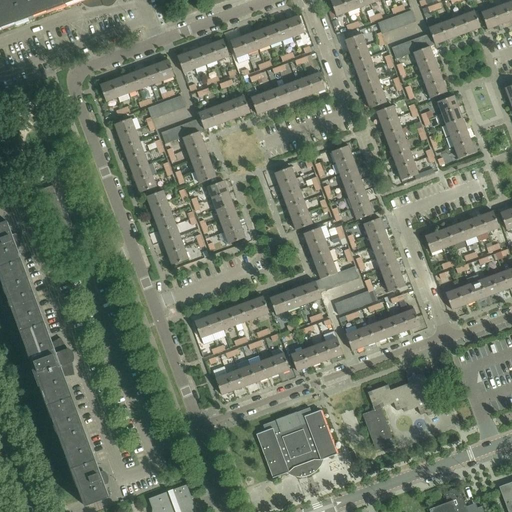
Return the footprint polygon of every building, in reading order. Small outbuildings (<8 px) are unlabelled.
[(0,31),(83,1),(83,2),(83,3),(84,4),(85,4),(86,5),(87,6),(88,7),(89,7),(90,7),(91,7),(104,5),(104,6),(105,6),(105,5),(114,1),(114,2),(115,2),(115,1),(116,0),(8,0),(0,3),(0,31)] [(348,13),(343,0),(331,0),(330,0),(337,17),(348,13)] [(343,0),(348,13),(359,9),(356,0),(343,0)] [(369,0),(356,0),(359,9),(371,4),(369,0)] [(504,5),(493,9),(499,26),(511,21),(504,5)] [(488,30),(499,26),(493,9),(481,13),(488,30)] [(410,24),(416,22),(412,11),(406,13),(410,24)] [(474,11),(463,16),(469,32),(481,28),(474,11)] [(406,13),(401,15),(405,26),(410,24),(406,13)] [(401,15),(395,17),(399,28),(405,26),(401,15)] [(458,37),(469,32),(463,16),(451,20),(458,37)] [(298,17),(287,21),(293,37),(305,33),(298,17)] [(395,17),(389,19),(393,31),(399,28),(395,17)] [(384,21),(388,33),(393,31),(389,19),(384,21)] [(451,20),(441,24),(446,41),(458,37),(451,20)] [(282,42),(293,37),(287,21),(276,25),(282,42)] [(378,24),(381,33),(382,35),(388,33),(384,21),(378,24)] [(431,34),(435,45),(446,41),(441,24),(429,28),(431,34)] [(276,25),(265,29),(271,46),(282,42),(276,25)] [(259,50),(271,46),(265,29),(253,33),(259,50)] [(253,33),(242,37),(248,54),(259,50),(253,33)] [(350,52),(366,46),(362,34),(345,40),(350,52)] [(435,45),(431,34),(426,36),(430,47),(435,45)] [(430,47),(426,36),(420,38),(424,49),(430,47)] [(248,54),(242,37),(230,42),(237,58),(248,54)] [(424,49),(420,38),(415,40),(419,51),(424,49)] [(223,40),(212,44),(218,61),(230,57),(223,40)] [(419,51),(415,40),(409,42),(413,53),(419,51)] [(413,53),(409,42),(404,44),(408,55),(413,53)] [(207,65),(218,61),(212,44),(201,49),(207,65)] [(408,55),(404,44),(398,46),(402,57),(408,55)] [(350,52),(354,63),(370,57),(366,46),(350,52)] [(398,46),(392,48),(396,59),(402,57),(398,46)] [(419,51),(413,53),(418,64),(434,58),(430,47),(424,49),(419,51)] [(201,49),(189,53),(196,70),(207,65),(201,49)] [(189,53),(178,57),(184,74),(196,70),(189,53)] [(354,63),(358,75),(375,69),(370,57),(354,63)] [(439,70),(434,58),(418,64),(422,76),(439,70)] [(168,60),(157,65),(163,81),(174,77),(168,60)] [(152,85),(163,81),(157,65),(145,69),(152,85)] [(145,69),(134,73),(140,90),(152,85),(145,69)] [(358,75),(362,86),(379,80),(375,69),(358,75)] [(422,76),(426,87),(443,81),(439,70),(422,76)] [(134,73),(123,77),(129,94),(140,90),(134,73)] [(319,73),(308,77),(314,94),(326,90),(319,73)] [(123,77),(112,81),(118,98),(129,94),(123,77)] [(308,77),(297,81),(303,98),(314,94),(308,77)] [(362,86),(366,97),(383,91),(379,80),(362,86)] [(118,98),(112,81),(100,86),(106,102),(118,98)] [(292,102),(303,98),(297,81),(285,86),(292,102)] [(447,92),(443,81),(426,87),(430,98),(447,92)] [(285,86),(274,90),(280,107),(292,102),(285,86)] [(274,90),(263,94),(269,111),(280,107),(274,90)] [(383,91),(366,97),(370,109),(387,103),(383,91)] [(269,111),(263,94),(251,98),(257,115),(269,111)] [(180,110),(186,107),(181,96),(176,99),(180,110)] [(458,108),(454,96),(438,102),(442,114),(458,108)] [(244,97),(233,101),(239,118),(251,113),(244,97)] [(180,110),(176,99),(170,101),(174,112),(180,110)] [(174,112),(170,101),(165,103),(169,114),(174,112)] [(228,122),(239,118),(233,101),(222,105),(228,122)] [(169,114),(165,103),(159,105),(163,116),(169,114)] [(163,116),(159,105),(153,107),(158,118),(163,116)] [(222,105),(210,109),(217,126),(228,122),(222,105)] [(381,124),(397,118),(393,106),(376,112),(381,124)] [(153,107),(148,109),(152,118),(152,120),(158,118),(153,107)] [(462,119),(458,108),(442,114),(446,125),(462,119)] [(217,126),(210,109),(199,114),(200,119),(205,130),(217,126)] [(402,129),(397,118),(381,124),(385,135),(402,129)] [(119,136),(135,130),(131,119),(115,125),(119,136)] [(199,132),(200,132),(205,130),(200,119),(195,121),(199,132)] [(446,125),(450,136),(467,130),(462,119),(446,125)] [(199,132),(195,121),(190,123),(194,134),(199,132)] [(190,123),(184,125),(188,136),(194,134),(190,123)] [(188,136),(184,125),(178,127),(183,138),(188,136)] [(178,127),(173,129),(177,140),(183,138),(178,127)] [(177,140),(173,129),(167,131),(171,142),(177,140)] [(385,135),(389,146),(406,140),(402,129),(385,135)] [(140,142),(135,130),(119,136),(123,148),(140,142)] [(450,136),(454,148),(471,142),(467,130),(450,136)] [(167,131),(161,133),(166,145),(171,142),(167,131)] [(187,150),(204,143),(200,132),(199,132),(194,134),(188,136),(183,138),(187,150)] [(410,151),(406,140),(389,146),(393,157),(410,151)] [(123,148),(128,159),(144,153),(140,142),(123,148)] [(471,142),(454,148),(459,159),(475,153),(471,142)] [(208,155),(204,143),(187,150),(191,161),(208,155)] [(336,164),(353,158),(348,146),(332,152),(336,164)] [(393,157),(397,169),(414,163),(410,151),(393,157)] [(148,164),(144,153),(128,159),(132,170),(148,164)] [(212,166),(208,155),(191,161),(195,172),(212,166)] [(336,164),(340,175),(357,169),(353,158),(336,164)] [(414,163),(397,169),(402,180),(418,174),(414,163)] [(132,170),(136,181),(152,175),(148,164),(132,170)] [(216,178),(212,166),(195,172),(200,184),(216,178)] [(279,185),(296,179),(292,167),(275,174),(279,185)] [(361,180),(357,169),(340,175),(344,186),(361,180)] [(152,175),(136,181),(140,193),(156,187),(152,175)] [(279,185),(283,196),(300,190),(296,179),(279,185)] [(344,186),(348,198),(365,191),(361,180),(344,186)] [(225,181),(224,182),(208,187),(212,199),(229,193),(225,181)] [(54,186),(42,190),(36,192),(59,255),(77,249),(54,186)] [(304,201),(300,190),(283,196),(287,207),(304,201)] [(151,209),(167,203),(163,191),(147,197),(151,209)] [(369,203),(365,191),(348,198),(353,209),(369,203)] [(233,204),(229,193),(212,199),(216,210),(233,204)] [(287,207),(292,219),(308,213),(304,201),(287,207)] [(151,209),(155,220),(172,214),(167,203),(151,209)] [(369,203),(353,209),(357,220),(374,214),(369,203)] [(237,215),(233,204),(216,210),(220,222),(237,215)] [(511,210),(511,209),(500,214),(507,230),(511,228),(511,210)] [(481,216),(487,233),(499,229),(493,212),(481,216)] [(292,219),(296,230),(313,224),(308,213),(292,219)] [(176,225),(172,214),(155,220),(159,231),(176,225)] [(241,227),(237,215),(220,222),(224,233),(241,227)] [(481,216),(470,220),(476,237),(487,233),(481,216)] [(368,236),(384,230),(380,218),(364,225),(368,236)] [(465,241),(476,237),(470,220),(459,224),(465,241)] [(105,484),(107,483),(106,483),(102,472),(103,472),(103,471),(100,472),(99,469),(65,376),(74,375),(72,362),(73,362),(72,361),(71,361),(67,351),(68,350),(68,349),(60,339),(53,343),(50,335),(20,255),(17,247),(20,246),(19,246),(15,235),(16,235),(16,234),(13,236),(8,222),(0,225),(0,276),(85,506),(109,497),(105,484)] [(459,224),(448,229),(454,245),(465,241),(459,224)] [(159,231),(164,243),(180,237),(176,225),(159,231)] [(245,238),(241,227),(224,233),(229,245),(245,238)] [(308,246),(325,239),(320,228),(304,234),(308,246)] [(448,229),(436,233),(443,249),(454,245),(448,229)] [(389,241),(384,230),(368,236),(372,247),(389,241)] [(443,249),(436,233),(425,237),(431,254),(443,249)] [(168,254),(184,248),(180,237),(164,243),(168,254)] [(308,246),(312,257),(329,251),(325,239),(308,246)] [(389,241),(372,247),(376,258),(393,252),(389,241)] [(189,259),(184,248),(168,254),(172,265),(189,259)] [(333,262),(329,251),(312,257),(316,268),(333,262)] [(397,264),(393,252),(376,258),(380,270),(397,264)] [(327,278),(332,276),(337,274),(333,262),(316,268),(321,280),(327,278)] [(380,270),(384,281),(401,275),(397,264),(380,270)] [(355,267),(349,269),(353,280),(359,278),(355,267)] [(349,269),(344,271),(348,283),(353,280),(349,269)] [(511,269),(502,273),(509,289),(511,288),(511,269)] [(344,271),(338,273),(342,285),(348,283),(344,271)] [(338,273),(337,274),(332,276),(336,287),(342,285),(338,273)] [(497,294),(509,289),(502,273),(491,277),(497,294)] [(405,287),(401,275),(384,281),(389,293),(405,287)] [(332,276),(327,278),(331,289),(336,287),(332,276)] [(491,277),(480,281),(486,298),(497,294),(491,277)] [(327,278),(321,280),(325,291),(331,289),(327,278)] [(321,280),(316,282),(320,293),(325,291),(321,280)] [(364,282),(368,292),(369,294),(374,292),(369,280),(364,282)] [(475,302),(486,298),(480,281),(468,285),(475,302)] [(320,293),(316,282),(304,286),(310,303),(322,298),(320,293)] [(468,285),(457,289),(463,306),(475,302),(468,285)] [(299,307),(310,303),(304,286),(293,290),(299,307)] [(452,310),(463,306),(457,289),(446,294),(452,310)] [(293,290),(282,294),(288,311),(299,307),(293,290)] [(372,303),(369,294),(368,292),(362,294),(367,305),(372,303)] [(288,311),(282,294),(270,299),(276,315),(288,311)] [(367,305),(362,294),(357,296),(361,307),(367,305)] [(361,307),(357,296),(351,298),(355,309),(361,307)] [(263,297),(252,301),(258,318),(269,313),(263,297)] [(346,300),(350,311),(355,309),(351,298),(346,300)] [(350,311),(346,300),(340,302),(344,314),(350,311)] [(252,301),(240,305),(247,322),(258,318),(252,301)] [(340,302),(334,304),(338,316),(344,314),(340,302)] [(235,326),(247,322),(240,305),(229,309),(235,326)] [(229,309),(218,313),(224,330),(235,326),(229,309)] [(402,314),(408,330),(420,326),(414,309),(402,314)] [(218,313),(207,317),(213,334),(224,330),(218,313)] [(402,314),(391,318),(397,334),(408,330),(402,314)] [(213,334),(207,317),(195,322),(201,338),(213,334)] [(386,339),(397,334),(391,318),(380,322),(386,339)] [(380,322),(369,326),(375,343),(386,339),(380,322)] [(363,347),(375,343),(369,326),(357,330),(363,347)] [(346,335),(352,351),(363,347),(357,330),(346,335)] [(336,338),(325,342),(331,359),(343,355),(336,338)] [(320,363),(331,359),(325,342),(314,346),(320,363)] [(314,346),(302,351),(309,367),(320,363),(314,346)] [(297,372),(309,367),(302,351),(291,355),(297,372)] [(284,353),(272,358),(278,374),(290,370),(284,353)] [(267,378),(278,374),(272,358),(261,362),(267,378)] [(261,362),(250,366),(256,383),(267,378),(261,362)] [(245,387),(256,383),(250,366),(239,370),(245,387)] [(216,377),(227,373),(225,367),(214,371),(216,377)] [(239,370),(227,374),(233,391),(245,387),(239,370)] [(395,444),(387,421),(381,408),(394,403),(397,411),(404,408),(405,412),(418,407),(421,415),(427,413),(429,416),(443,411),(436,393),(426,397),(425,392),(430,390),(423,373),(414,376),(407,379),(409,384),(391,391),(389,385),(368,393),(375,410),(363,414),(376,451),(395,444)] [(222,395),(233,391),(227,374),(216,379),(222,395)] [(317,467),(319,465),(321,461),(337,454),(336,454),(320,411),(321,411),(321,410),(311,414),(309,409),(310,408),(300,412),(297,413),(263,425),(263,426),(264,425),(266,431),(256,434),(257,435),(273,478),(273,479),(289,472),(293,474),(296,475),(297,477),(298,477),(300,478),(307,477),(310,475),(316,471),(318,469),(317,467)] [(354,452),(349,453),(354,464),(357,473),(361,472),(354,452)] [(511,511),(511,482),(499,487),(507,511),(511,511)] [(196,511),(187,485),(172,490),(149,499),(152,508),(152,510),(152,511),(196,511)] [(484,511),(483,507),(468,511),(460,488),(444,493),(448,503),(429,510),(429,511),(484,511)]
